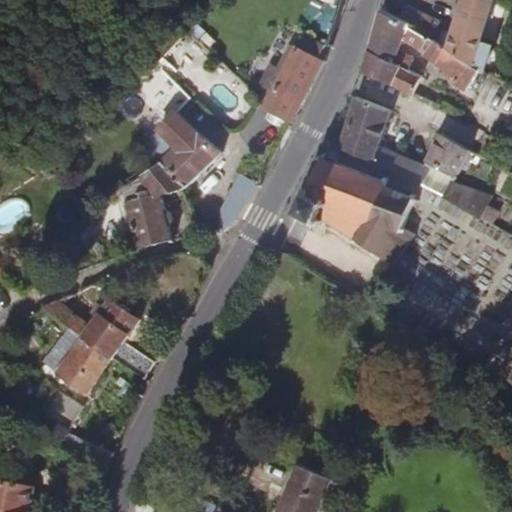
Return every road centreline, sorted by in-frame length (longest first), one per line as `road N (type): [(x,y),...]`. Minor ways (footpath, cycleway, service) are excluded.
road 1 (residential): [(357,0),(335,75),(108,511)]
road 2 (unknown): [(335,75),(459,132)]
